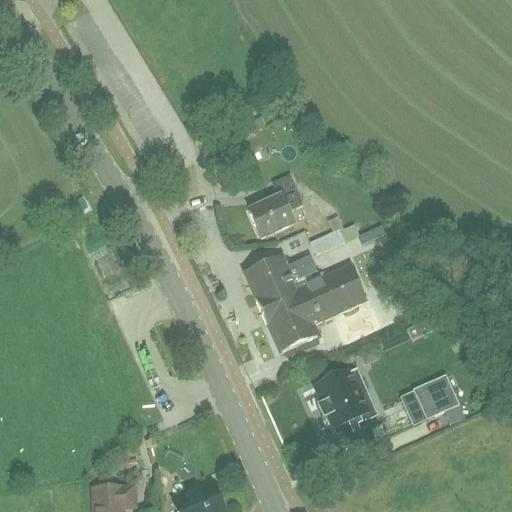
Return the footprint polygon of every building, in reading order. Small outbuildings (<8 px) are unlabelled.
[(113,94),(139,125),(156,112),(111,58),(106,62),(124,84),(113,94)] [(144,138),(162,128),(156,117),(138,128),(144,138)] [(302,208),(296,194),(281,200),(280,198),(247,213),(260,241),(293,226),(287,215),(302,208)] [(359,238),(357,238),(361,247),(385,237),(381,228),(359,238)] [(332,235),(309,245),(315,258),(344,244),(338,232),(332,235)] [(286,269),(281,258),(243,275),(254,301),(267,330),(279,356),(317,339),(312,327),(365,303),(350,268),(319,282),(309,259),(286,269)] [(351,373),(313,390),(320,405),(315,407),(321,421),(326,419),(334,438),(342,434),(351,455),(373,445),(364,425),(377,419),(367,397),(363,399),(351,373)] [(412,394),(398,400),(406,415),(411,427),(412,429),(443,415),(458,408),(444,377),(411,392),(412,394)] [(222,511),(223,511),(225,511),(219,498),(217,499),(211,486),(173,503),(176,511),(222,511)] [(92,511),(121,511),(122,510),(135,509),(134,488),(92,490),(92,511)]
